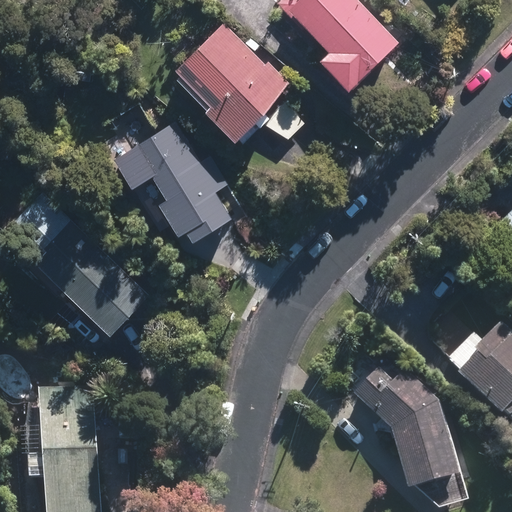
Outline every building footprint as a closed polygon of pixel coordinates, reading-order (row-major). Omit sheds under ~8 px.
[(397,40),(358,0),(310,0),(299,12),(360,75),(397,40)] [(244,126),(289,80),(232,24),(187,70),(244,126)] [(180,124),(139,148),(184,226),(225,202),(180,124)] [(146,289),(48,197),(14,232),(112,324),(146,289)] [(511,211),(503,221),(511,229),(511,211)] [(511,337),(505,331),(468,370),(511,411),(511,337)] [(461,471),(441,406),(408,375),(377,407),(402,429),(418,484),(461,471)] [(104,511),(94,388),(46,392),(56,511),(104,511)]
